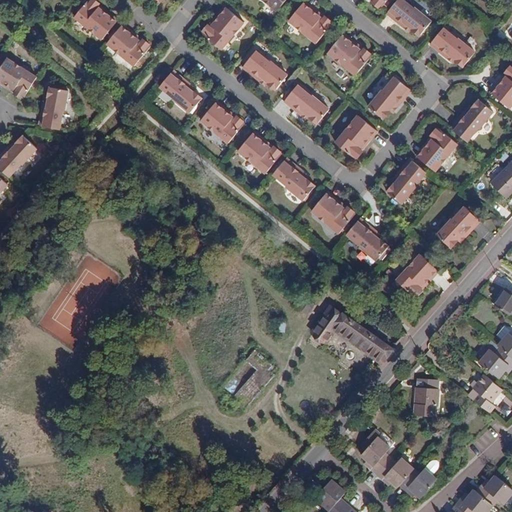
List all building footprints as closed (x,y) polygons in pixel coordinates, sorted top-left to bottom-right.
[(104,11),(100,8),(102,6),(99,3),(100,2),(97,0),(89,0),(76,17),(102,40),(119,20),(106,8),(104,11)] [(270,0),(281,9),(287,0),(270,0)] [(324,15),(320,12),(322,10),(309,0),(307,0),(292,18),(318,41),(335,22),(332,20),(333,18),(328,14),(327,15),(325,13),(324,15)] [(415,9),(414,11),(401,0),(399,0),(388,14),(398,23),(401,20),(413,31),(412,32),(419,38),(432,23),(415,9)] [(246,23),(226,6),(214,21),(215,22),(212,26),(210,25),(209,26),(208,26),(204,30),(205,32),(203,33),(222,50),(246,23)] [(398,23),(410,33),(412,32),(413,31),(401,20),(398,23)] [(138,36),(125,24),(109,44),(136,66),(138,64),(145,56),(152,47),(151,46),(151,45),(146,41),(144,41),(143,40),(141,41),(137,38),(138,36)] [(443,52),(455,62),(454,63),(462,70),(475,54),(458,40),(457,41),(444,30),(430,47),(441,55),(443,52)] [(367,48),(366,49),(364,48),(363,49),(359,46),(360,44),(347,33),(331,52),(358,75),(374,56),(371,53),(372,52),(367,48)] [(256,72),(269,82),(268,84),(275,90),(288,75),(272,61),(270,62),(257,51),(243,66),(253,75),(256,72)] [(441,55),(453,65),(454,63),(455,62),(443,52),(441,55)] [(140,67),(148,59),(145,56),(138,64),(140,67)] [(19,99),(20,98),(22,99),(36,77),(5,59),(0,67),(0,85),(8,90),(10,87),(13,90),(11,92),(13,94),(13,95),(19,99)] [(505,72),(506,73),(505,75),(507,77),(504,80),(502,79),(491,92),(511,108),(511,106),(511,65),(511,67),(510,66),(505,72)] [(186,80),(176,70),(162,87),(174,97),(173,99),(191,113),(203,99),(195,92),(194,93),(183,83),(186,80)] [(253,75),(266,86),(268,84),(269,82),(256,72),(253,75)] [(391,111),(401,100),(405,102),(414,92),(399,79),(387,93),(386,92),(372,108),(386,121),(393,112),(391,111)] [(194,93),(195,92),(197,90),(186,80),(183,83),(194,93)] [(46,113),(42,112),(39,127),(59,130),(62,112),(64,112),(68,91),(49,87),(48,97),(49,97),(46,113)] [(298,108),(311,118),(309,119),(317,126),(330,111),(313,97),(312,98),(298,87),(285,102),(296,111),(298,108)] [(393,112),(395,114),(405,102),(401,100),(391,111),(393,112)] [(463,119),(454,130),(470,143),(481,129),(482,130),(496,112),(481,100),(475,108),(477,110),(466,121),(463,119)] [(233,117),(229,114),(231,113),(217,102),(201,121),(229,142),(245,123),(243,122),(243,121),(238,116),(237,117),(234,115),(233,117)] [(473,107),(463,119),(466,121),(477,110),(475,108),(473,107)] [(296,111),(308,121),(309,119),(311,118),(298,108),(296,111)] [(365,153),(363,152),(365,150),(362,148),(365,145),(368,146),(379,132),(360,116),(337,143),(357,159),(359,157),(360,158),(365,153)] [(272,148),(268,144),(269,143),(255,132),(239,151),(268,173),(283,154),(281,152),(282,151),(276,146),(275,148),(273,146),(272,148)] [(7,154),(4,152),(0,156),(0,169),(9,177),(20,164),(21,165),(37,148),(22,135),(16,142),(18,143),(7,154)] [(440,141),(441,142),(439,144),(441,146),(438,150),(436,148),(425,162),(444,177),(466,150),(447,135),(446,136),(445,136),(440,141)] [(16,142),(14,140),(4,152),(7,154),(18,143),(16,142)] [(298,169),(301,166),(289,157),(276,173),(290,183),(289,185),(306,198),(318,183),(310,177),(309,179),(298,169)] [(417,187),(416,186),(427,172),(412,159),(403,170),(406,172),(395,185),(394,185),(388,192),(403,204),(417,187)] [(511,164),(491,185),(506,200),(511,193),(511,164)] [(310,177),(312,175),(301,166),(298,169),(309,179),(310,177)] [(403,170),(392,183),(394,185),(395,185),(406,172),(403,170)] [(341,233),(343,230),(350,222),(357,213),(355,211),(356,210),(351,206),(350,207),(347,205),(346,207),(342,204),(343,203),(329,191),(313,211),(341,233)] [(470,229),(473,232),(482,222),(467,208),(455,221),(454,220),(439,236),(453,249),(460,241),(459,241),(470,229)] [(370,230),(373,227),(362,218),(348,234),(363,245),(362,247),(380,260),(392,244),(384,238),(383,240),(370,230)] [(346,232),(352,224),(350,222),(343,230),(346,232)] [(384,238),(386,237),(373,227),(370,230),(383,240),(384,238)] [(460,241),(462,244),(473,232),(470,229),(459,241),(460,241)] [(445,275),(427,258),(402,285),(420,302),(422,300),(423,300),(428,295),(427,294),(429,292),(427,290),(430,287),(432,289),(445,275)] [(511,311),(511,293),(506,289),(494,305),(509,315),(511,311)] [(309,314),(315,305),(302,296),(296,304),(309,314)] [(335,327),(383,361),(393,349),(334,307),(314,334),(325,341),(335,327)] [(511,335),(508,332),(497,346),(500,349),(511,358),(511,335)] [(503,372),(509,365),(495,354),(490,349),(479,362),(498,378),(503,372)] [(511,368),(511,358),(500,349),(495,354),(509,365),(511,368)] [(503,372),(506,375),(511,368),(509,365),(503,372)] [(266,382),(255,372),(233,396),(243,406),(266,382)] [(467,394),(488,414),(506,394),(484,375),(467,394)] [(426,388),(416,387),(414,415),(427,416),(435,417),(438,381),(426,380),(426,388)] [(377,436),(380,433),(375,429),(361,445),(365,450),(377,436)] [(377,436),(365,450),(364,451),(361,455),(367,460),(373,466),(385,453),(390,447),(377,436)] [(373,466),(371,469),(376,474),(391,458),(385,453),(373,466)] [(392,482),(397,487),(400,484),(414,469),(401,457),(396,463),(385,476),(392,482)] [(391,458),(376,474),(382,479),(385,476),(396,463),(391,458)] [(367,460),(364,463),(371,469),(373,466),(367,460)] [(437,479),(424,468),(419,473),(407,487),(414,493),(421,498),(437,479)] [(414,469),(400,484),(405,489),(407,487),(419,473),(414,469)] [(382,479),(389,485),(392,482),(385,476),(382,479)] [(511,489),(495,476),(489,482),(484,488),(497,499),(504,504),(511,493),(511,489)] [(332,479),(314,498),(328,510),(329,511),(338,501),(341,498),(346,492),(332,479)] [(489,482),(487,479),(481,486),(484,488),(489,482)] [(484,488),(481,486),(476,492),(492,505),(497,499),(484,488)] [(405,489),(412,496),(414,493),(407,487),(405,489)] [(486,511),(492,505),(476,492),(474,490),(469,496),(463,503),(474,511),(486,511)] [(469,496),(466,493),(460,500),(463,503),(469,496)] [(474,511),(463,503),(460,500),(455,506),(462,511),(474,511)] [(326,511),(347,511),(352,508),(345,502),(343,505),(338,501),(329,511),(328,510),(326,511)]
